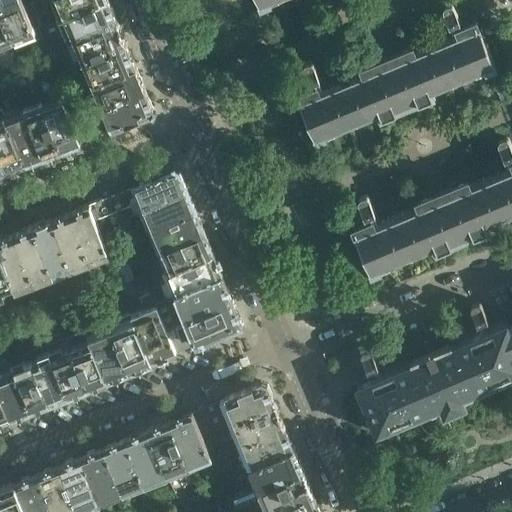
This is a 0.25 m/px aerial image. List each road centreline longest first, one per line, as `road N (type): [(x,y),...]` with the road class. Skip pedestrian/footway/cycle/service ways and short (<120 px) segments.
road 1 (residential): [(282,347),(0,456)]
road 2 (residential): [(282,347),(511,264)]
road 3 (residential): [(282,347),(193,132)]
road 4 (residential): [(0,208),(193,132)]
road 5 (residential): [(353,511),(282,347)]
road 6 (residential): [(193,132),(140,0)]
